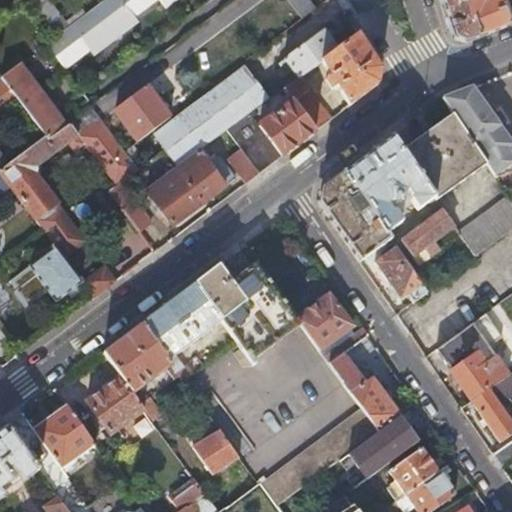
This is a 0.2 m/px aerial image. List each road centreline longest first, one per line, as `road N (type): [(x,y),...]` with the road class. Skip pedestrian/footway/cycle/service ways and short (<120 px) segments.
road 1 (residential): [(509,511),(282,184)]
road 2 (residential): [(0,399),(282,184)]
road 3 (residential): [(282,184),(419,82)]
